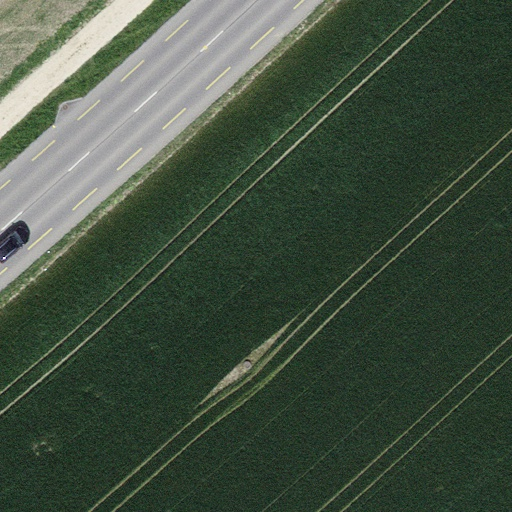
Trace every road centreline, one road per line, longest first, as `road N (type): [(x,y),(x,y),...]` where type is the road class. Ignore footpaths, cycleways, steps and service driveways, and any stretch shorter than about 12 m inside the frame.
road 1 (primary): [(253,0),(0,226)]
road 2 (track): [(0,132),(137,0)]
